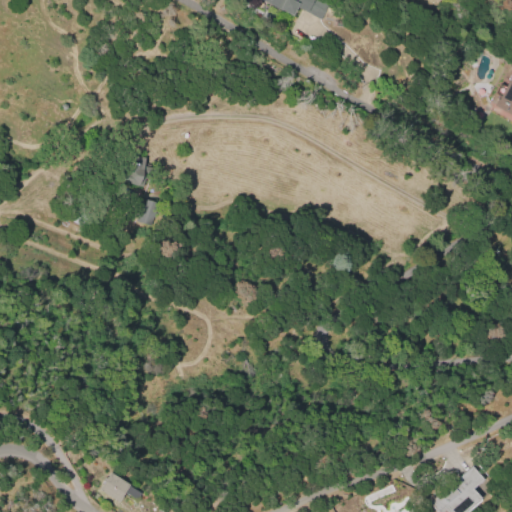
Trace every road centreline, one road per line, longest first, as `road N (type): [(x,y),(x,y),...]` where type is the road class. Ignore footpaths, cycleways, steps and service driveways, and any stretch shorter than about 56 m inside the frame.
road 1 (residential): [(0,441),(7,434),(98,511),(457,444),(511,421),(346,361),(355,338),(511,205)]
road 2 (residential): [(511,182),(189,0)]
